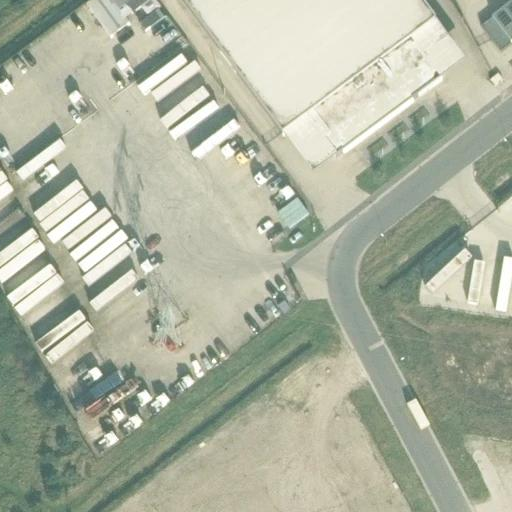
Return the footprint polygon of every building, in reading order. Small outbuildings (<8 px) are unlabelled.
[(424,59),(448,41),(417,0),(179,0),(282,137),(306,119),(336,160),(418,99),(418,100),(442,82),(424,59)] [(511,3),(503,11),(511,23),(511,3)] [(511,23),(503,11),(492,20),(511,45),(511,44),(511,23)] [(511,45),(492,20),(481,29),(500,54),(511,45)] [(0,275),(1,276),(4,271),(4,257),(11,257),(12,243),(17,236),(25,241),(35,235),(64,255),(65,237),(77,238),(84,229),(84,220),(93,220),(103,227),(92,209),(62,160),(40,145),(29,152),(23,141),(0,155),(0,275)]
